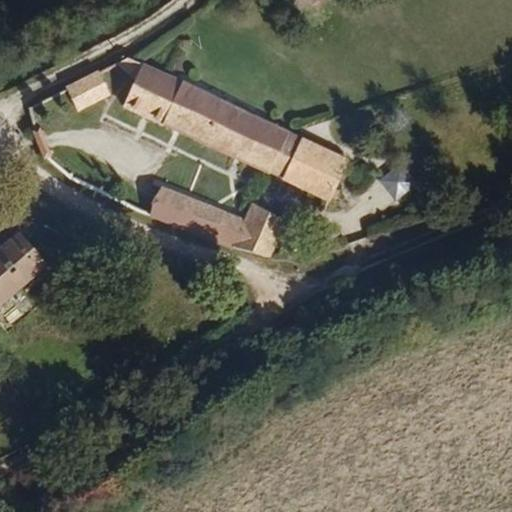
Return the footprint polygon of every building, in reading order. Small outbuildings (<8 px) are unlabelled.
[(157,132),(160,125),(311,196),(329,158),(117,63),(103,71),(118,94),(133,100),(125,118),(157,132)] [(93,77),(61,95),(76,120),(108,103),(93,77)] [(349,167),(329,158),(311,196),(332,206),(349,167)] [(64,180),(77,198),(269,262),(289,220),(245,203),(241,214),(96,162),(93,169),(71,162),(64,180)] [(380,180),(399,203),(419,186),(400,164),(380,180)] [(22,236),(0,251),(0,303),(47,270),(22,236)] [(190,308),(163,323),(176,345),(202,331),(190,308)]
